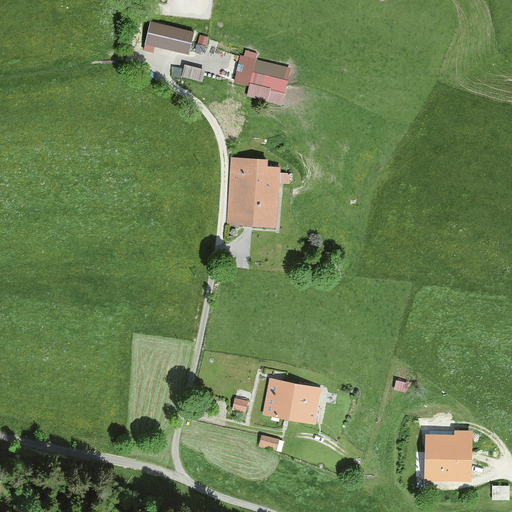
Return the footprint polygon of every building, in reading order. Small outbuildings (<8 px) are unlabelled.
[(194,32),(151,21),(145,44),(155,46),(188,54),(194,32)] [(198,44),(206,46),(209,46),(211,39),(207,38),(200,36),(198,44)] [(144,50),(153,53),(155,46),(145,44),(144,50)] [(206,46),(198,44),(196,51),(204,53),(206,46)] [(244,56),(240,56),(234,82),(249,86),(247,96),(281,105),(290,68),(256,59),(257,53),(245,50),(244,56)] [(202,82),(205,70),(184,65),(183,69),(181,76),(202,82)] [(181,76),(183,69),(172,67),(170,77),(181,79),(181,76)] [(267,160),(231,157),(226,225),(277,229),(280,183),(289,184),(289,175),(281,174),(281,167),(266,166),(267,160)] [(320,388),(270,379),(263,415),(284,418),(314,424),(320,388)] [(408,384),(396,381),(393,391),(405,395),(408,384)] [(248,400),(235,397),(232,409),(245,412),(248,400)] [(455,435),(426,435),(426,481),(471,481),(471,431),(455,431),(455,435)] [(279,439),(261,435),(259,445),(276,449),(279,439)]
